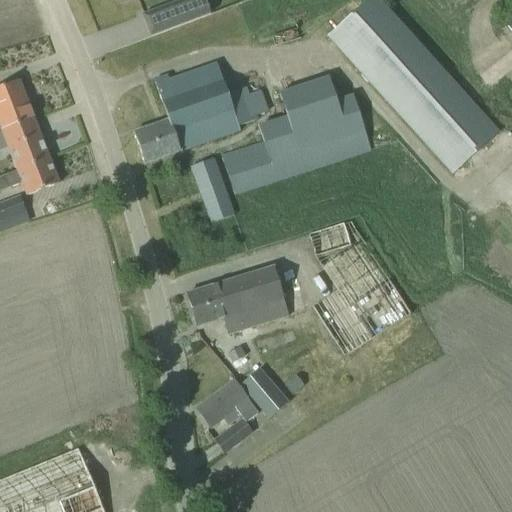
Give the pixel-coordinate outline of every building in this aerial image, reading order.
[(203,0),(183,0),(141,16),(149,37),(209,14),(203,0)] [(366,0),(327,37),(451,176),(498,132),(378,0),(366,0)] [(133,134),(143,165),(238,132),(236,127),(255,120),(254,117),(266,113),(258,92),(248,95),(247,89),(226,96),(216,66),(169,82),(167,77),(154,81),(168,122),(133,134)] [(223,157),(234,195),(369,153),(361,128),(351,96),(334,101),(327,78),(279,94),(286,116),(258,125),(264,144),(223,157)] [(0,192),(20,185),(25,197),(58,184),(18,81),(0,88),(0,133),(15,172),(0,178),(0,192)] [(189,168),(210,225),(234,216),(213,159),(189,168)] [(0,204),(0,231),(29,221),(20,197),(0,204)] [(315,258),(336,291),(311,308),(342,358),(409,315),(362,240),(350,222),(309,235),(315,258)] [(223,319),(228,336),(287,318),(272,265),(212,283),(213,287),(186,295),(196,327),(223,319)] [(238,350),(227,355),(231,363),(242,357),(238,350)] [(238,385),(267,421),(287,403),(259,369),(238,385)] [(284,385),(293,396),(303,386),(294,376),(284,385)] [(195,409),(210,429),(223,419),(229,429),(213,441),(223,454),(251,434),(244,424),(258,414),(238,388),(235,390),(230,384),(195,409)] [(0,481),(0,511),(102,511),(77,450),(0,481)]
